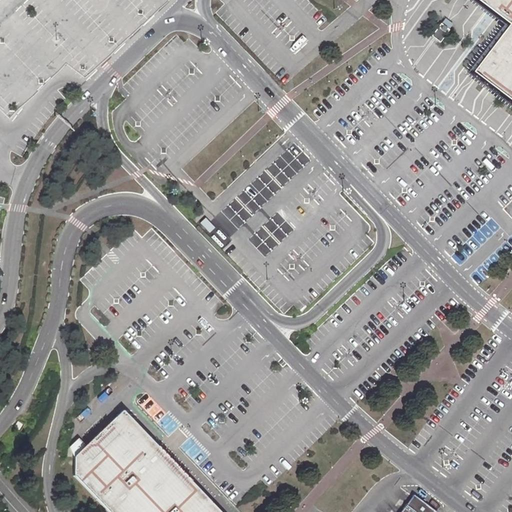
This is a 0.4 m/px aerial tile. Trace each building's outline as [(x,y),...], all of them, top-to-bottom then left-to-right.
[(53,0),(39,14),(75,51),(127,0),(53,0)] [(511,0),(466,0),(500,27),(467,72),(511,107),(511,0)] [(450,24),(444,20),(441,24),(447,29),(450,24)] [(448,30),(440,24),(430,36),(439,42),(448,30)] [(511,196),(497,211),(511,225),(511,196)] [(72,474),(107,511),(218,511),(121,410),(72,457),(72,474)] [(435,511),(412,495),(399,511),(435,511)]
